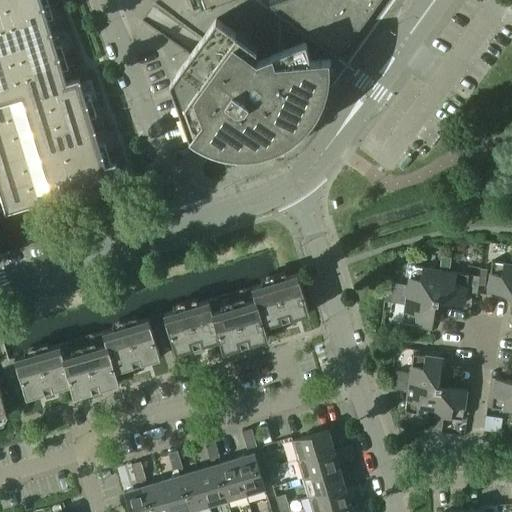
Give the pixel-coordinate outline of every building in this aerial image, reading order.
[(41,0),(0,0),(0,196),(5,213),(41,202),(38,194),(71,183),(74,192),(120,178),(115,162),(105,165),(78,78),(66,82),(41,0)] [(190,0),(193,8),(215,0),(190,0)] [(371,0),(281,0),(269,5),(339,56),(377,4),(371,0)] [(185,99),(187,101),(206,113),(254,47),(215,18),(175,74),(182,94),(183,96),(184,98),(185,99)] [(260,51),(259,50),(254,47),(206,113),(200,122),(202,124),(201,126),(201,133),(204,140),(209,146),(217,148),(225,150),(233,152),(242,152),(250,152),(257,151),(266,149),(274,146),(281,143),(289,138),(295,134),(301,129),(307,122),(312,116),(317,110),(321,102),(324,95),(326,87),(327,81),(300,76),(301,70),(301,65),(301,59),(265,62),(264,60),(264,58),(263,56),(262,54),(261,53),(260,51)] [(511,253),(511,263),(491,261),(487,290),(511,293),(511,253)] [(479,275),(468,273),(449,271),(451,257),(441,255),(439,269),(436,295),(439,299),(464,303),(466,291),(477,292),(479,275)] [(436,299),(439,299),(436,295),(439,269),(410,265),(408,284),(394,282),(392,292),(432,298),(435,302),(436,299)] [(479,275),(478,284),(485,285),(487,268),(480,268),(479,275)] [(253,286),(264,326),(281,321),(283,327),(293,324),(291,318),(309,312),(297,273),(253,286)] [(253,286),(207,300),(219,339),(223,351),(240,345),(242,351),(252,348),(250,342),(268,337),(264,326),(253,286)] [(432,298),(392,292),(391,302),(405,304),(402,323),(431,327),(435,302),(432,298)] [(219,339),(207,300),(163,313),(175,353),(193,347),(194,353),(204,350),(203,344),(219,339)] [(104,331),(116,370),(132,365),(134,371),(144,368),(142,362),(160,357),(148,318),(104,331)] [(59,345),(70,384),(74,395),(91,390),(93,396),(103,393),(101,387),(119,382),(116,370),(104,331),(59,345)] [(70,384),(59,345),(14,358),(26,397),(44,392),(45,398),(56,395),(54,389),(70,384)] [(435,385),(439,382),(442,357),(413,353),(410,372),(396,370),(395,380),(435,385)] [(511,424),(511,379),(495,378),(491,407),(510,410),(508,424),(511,424)] [(435,385),(395,380),(393,389),(407,391),(405,411),(433,415),(437,390),(442,386),(438,385),(439,382),(435,385)] [(433,415),(431,429),(441,430),(443,416),(462,419),(467,390),(442,386),(437,390),(433,415)] [(251,428),(241,431),(247,447),(256,445),(251,428)] [(297,459),(333,448),(328,429),(291,440),(297,459)] [(207,450),(216,447),(214,439),(204,442),(207,450)] [(216,447),(207,450),(209,459),(219,456),(216,447)] [(297,459),(303,477),(339,467),(333,448),(297,459)] [(170,461),(180,458),(177,450),(168,452),(170,461)] [(235,458),(245,494),(265,488),(254,452),(235,458)] [(264,459),(267,468),(276,465),(274,456),(264,459)] [(180,458),(170,461),(173,470),(182,467),(180,458)] [(235,458),(216,463),(227,499),(245,494),(235,458)] [(133,472),(143,469),(140,460),(131,463),(133,472)] [(216,463),(198,469),(209,505),(227,499),(216,463)] [(276,465),(267,468),(269,476),(279,474),(276,465)] [(303,477),(308,496),(344,485),(339,467),(303,477)] [(143,469),(133,472),(136,481),(145,478),(143,469)] [(198,469),(179,474),(190,510),(209,505),(198,469)] [(179,474),(161,480),(170,511),(184,511),(190,510),(179,474)] [(170,511),(161,480),(143,485),(150,511),(170,511)] [(150,511),(143,485),(123,491),(129,511),(150,511)] [(308,496),(313,511),(320,511),(350,503),(344,485),(308,496)] [(278,505),(287,502),(285,493),(275,496),(278,505)] [(284,511),(290,510),(287,502),(278,505),(280,511),(284,511)] [(320,511),(352,511),(350,503),(320,511)]
